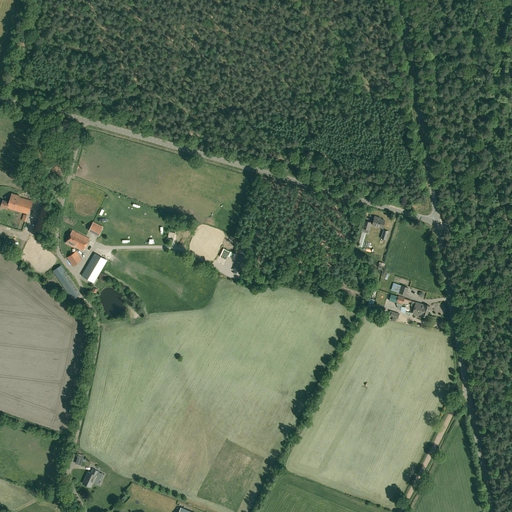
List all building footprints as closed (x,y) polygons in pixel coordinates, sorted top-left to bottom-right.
[(9,202),(3,200),(1,206),(7,208),(8,207),(28,214),(33,201),(20,197),(20,196),(12,193),(9,202)] [(45,234),(53,209),(43,206),(35,231),(45,234)] [(372,225),(383,228),(385,220),(377,218),(378,217),(375,216),(372,225)] [(363,228),(366,229),(369,230),(371,222),(365,220),(363,228)] [(89,231),(99,236),(103,228),(93,223),(89,231)] [(386,240),(389,231),(383,229),(381,238),(386,240)] [(83,250),(89,239),(72,230),(66,243),(75,247),(75,246),(83,250)] [(76,251),(67,257),(73,266),(82,260),(76,251)] [(95,253),(82,275),(94,282),(107,260),(95,253)] [(382,274),(383,271),(385,263),(379,262),(379,264),(377,270),(374,282),(378,283),(381,273),(382,274)] [(242,263),(238,272),(244,274),(247,265),(242,263)] [(73,299),(81,294),(61,265),(53,271),(73,299)] [(104,280),(107,275),(101,272),(98,277),(104,280)] [(401,286),(399,293),(406,295),(408,288),(401,286)] [(396,302),(398,296),(391,294),(389,301),(396,303),(396,302)] [(404,298),(398,296),(396,302),(397,303),(402,304),(403,304),(404,298)] [(419,315),(421,315),(423,308),(417,307),(419,303),(416,302),(415,302),(412,301),(411,305),(414,306),(412,313),(415,314),(415,315),(418,316),(419,316),(419,315)] [(374,303),(371,311),(383,314),(385,306),(374,303)] [(419,303),(417,307),(423,308),(421,315),(421,316),(426,317),(430,306),(419,303)] [(88,471),(83,483),(90,487),(95,476),(96,477),(99,471),(93,468),(91,473),(88,471)]
